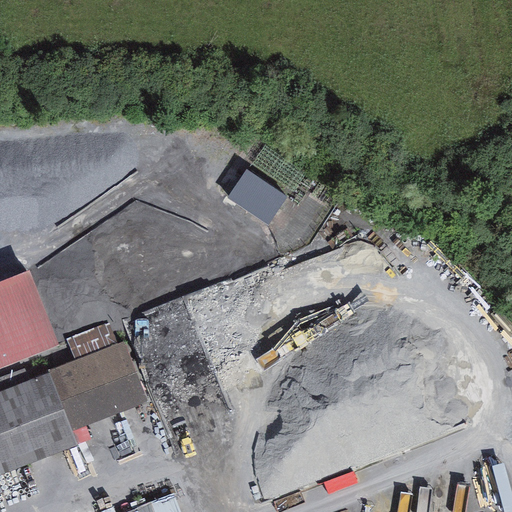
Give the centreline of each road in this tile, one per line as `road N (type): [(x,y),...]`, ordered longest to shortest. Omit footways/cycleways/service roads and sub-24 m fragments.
road 1 (unknown): [(341,511),(459,453),(474,422),(472,373),(442,314),(415,287),(393,279),(313,289),(285,329)]
road 2 (unknown): [(39,511),(103,472),(185,443)]
road 3 (unknown): [(138,318),(185,443)]
